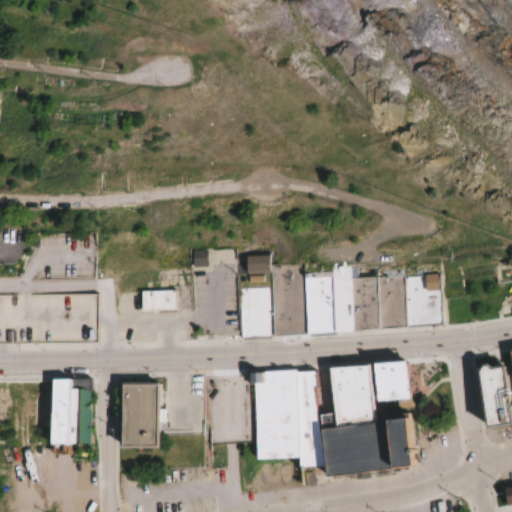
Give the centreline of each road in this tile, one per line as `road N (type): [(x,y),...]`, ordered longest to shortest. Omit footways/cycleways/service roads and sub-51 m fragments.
road 1 (primary): [(0,361),(511,331)]
road 2 (residential): [(341,252),(395,225),(361,206),(265,185),(0,200)]
road 3 (residential): [(270,511),(401,493),(511,448)]
road 4 (residential): [(174,78),(0,65)]
road 5 (residential): [(109,511),(108,360)]
road 6 (residential): [(475,462),(456,339)]
